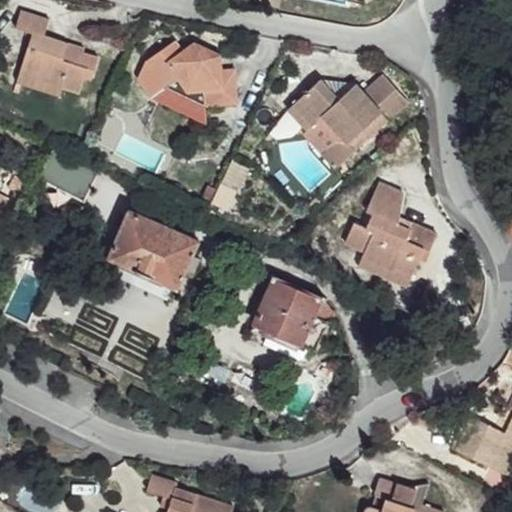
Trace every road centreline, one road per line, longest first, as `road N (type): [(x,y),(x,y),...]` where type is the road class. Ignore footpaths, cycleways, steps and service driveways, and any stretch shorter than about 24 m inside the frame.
road 1 (residential): [(511,301),(485,353),(301,463),(169,453),(0,383)]
road 2 (residential): [(188,0),(427,48)]
road 3 (residential): [(427,48),(450,128),(511,262)]
